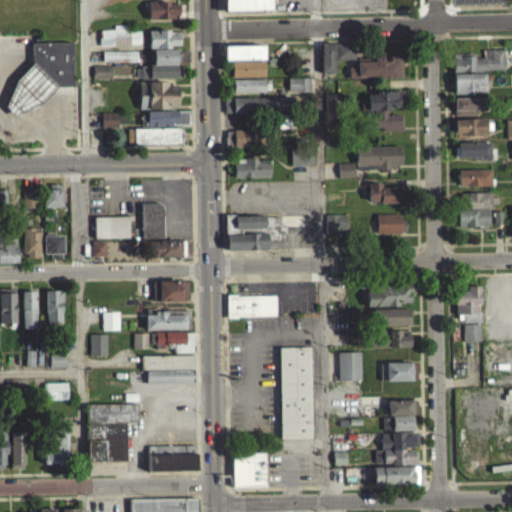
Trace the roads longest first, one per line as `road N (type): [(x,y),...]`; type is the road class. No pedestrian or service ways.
road 1 (residential): [(438,511),(431,22)]
road 2 (residential): [(511,20),(206,29)]
road 3 (residential): [(511,258),(210,267)]
road 4 (residential): [(511,495),(210,502)]
road 5 (secondary): [(210,267),(205,0)]
road 6 (secondary): [(210,511),(210,267)]
road 7 (residential): [(210,267),(0,271)]
road 8 (secondary): [(208,160),(0,163)]
